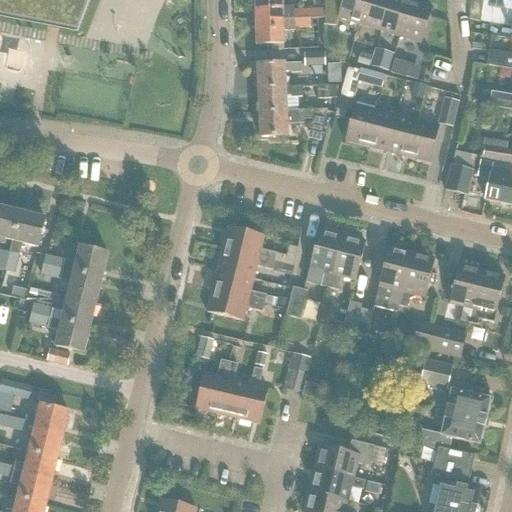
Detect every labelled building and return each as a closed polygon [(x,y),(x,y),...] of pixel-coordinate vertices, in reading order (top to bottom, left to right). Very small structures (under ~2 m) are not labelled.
[(0,0),(0,13),(78,30),(89,0),(0,0)] [(280,0),(253,0),(255,22),(282,21),(282,20),(293,20),(292,11),(292,7),(281,7),(280,0)] [(358,26),(365,0),(323,0),(324,26),(334,27),(336,19),(358,26)] [(378,32),(388,0),(365,0),(358,26),(378,32)] [(399,38),(410,3),(401,0),(388,0),(378,32),(399,38)] [(511,0),(492,0),(491,23),(511,26),(511,0)] [(410,3),(399,38),(420,45),(431,9),(410,3)] [(308,10),(292,11),(293,20),(293,21),(308,20),(308,10)] [(293,32),(293,29),(293,21),(293,20),(282,20),(282,21),(255,22),(256,47),(283,46),(282,32),(293,32)] [(308,20),(293,21),(293,29),(295,29),(308,28),(308,20)] [(388,73),(393,56),(375,50),(373,57),(369,67),(388,73)] [(511,56),(488,52),(486,66),(511,70),(511,56)] [(373,57),(360,53),(357,64),(369,68),(369,67),(373,57)] [(303,67),(324,67),(324,54),(303,54),(303,67)] [(394,61),(390,74),(406,79),(410,66),(394,61)] [(284,73),(290,73),(289,65),(256,66),(257,90),(284,89),(284,88),(284,73)] [(372,74),(370,85),(382,88),(384,77),(372,74)] [(411,95),(422,98),(425,88),(414,85),(411,95)] [(336,87),(316,88),(316,100),(336,99),(336,87)] [(291,96),(290,88),(284,88),(284,89),(257,90),(258,113),(285,111),(285,96),(291,96)] [(479,91),(477,105),(488,107),(490,93),(479,91)] [(511,96),(490,93),(488,107),(511,110),(511,96)] [(458,103),(444,99),(438,125),(451,129),(458,103)] [(338,104),(337,109),(334,117),(344,119),(347,107),(338,104)] [(366,148),(375,112),(353,106),(344,143),(366,148)] [(302,111),(302,120),(312,119),(309,132),(320,135),(327,110),(326,110),(302,111)] [(302,111),(285,111),(258,113),(259,138),(286,137),(286,124),(302,123),(302,120),(302,111)] [(386,153),(395,117),(375,112),(366,148),(386,153)] [(407,159),(416,122),(395,117),(386,153),(407,159)] [(416,122),(407,159),(429,164),(438,128),(416,122)] [(511,164),(511,151),(505,151),(507,142),(492,140),(489,161),(511,164)] [(472,172),(476,158),(455,154),(452,167),(472,172)] [(511,207),(511,206),(511,180),(510,180),(511,171),(511,170),(479,163),(477,172),(489,175),(484,201),(511,207)] [(443,193),(464,198),(471,172),(449,167),(443,193)] [(19,214),(0,208),(0,239),(12,243),(19,214)] [(18,256),(20,245),(37,249),(44,220),(19,214),(12,243),(9,253),(18,256)] [(263,238),(227,229),(222,250),(274,263),(276,255),(260,251),(263,238)] [(328,290),(341,238),(318,232),(308,270),(305,284),(328,290)] [(341,238),(328,290),(337,292),(340,278),(355,282),(364,243),(341,238)] [(61,271),(101,281),(107,256),(78,248),(74,264),(63,261),(61,271)] [(397,307),(410,255),(387,249),(377,288),(373,308),(396,314),(397,307)] [(272,271),(274,263),(222,250),(217,271),(252,280),(256,267),(272,271)] [(0,271),(4,272),(9,253),(0,251),(0,271)] [(19,256),(18,256),(9,253),(4,272),(14,275),(19,256)] [(285,257),(276,255),(274,263),(283,265),(293,268),(295,259),(285,257)] [(410,255),(397,307),(406,309),(409,296),(424,299),(433,261),(410,255)] [(61,271),(63,261),(45,256),(42,266),(61,271)] [(272,271),(272,272),(280,274),(283,265),(274,263),(272,271)] [(61,271),(42,266),(40,276),(58,281),(58,280),(61,271)] [(468,324),(481,272),(458,267),(448,305),(462,308),(459,322),(468,324)] [(61,271),(58,280),(70,283),(66,298),(95,305),(101,281),(61,271)] [(252,280),(217,271),(211,292),(263,305),(265,297),(249,293),(252,280)] [(481,272),(468,324),(477,327),(478,321),(492,325),(504,278),(481,272)] [(11,289),(9,296),(22,299),(24,292),(11,289)] [(292,289),(285,317),(300,321),(306,293),(292,289)] [(245,309),(261,313),(263,305),(211,292),(206,314),(242,323),(245,309)] [(266,297),(264,305),(274,308),(276,299),(266,297)] [(95,305),(66,298),(62,313),(51,311),(49,320),(89,330),(95,305)] [(277,298),(275,306),(284,308),(286,300),(277,298)] [(360,309),(361,305),(349,302),(343,326),(355,329),(360,309)] [(32,305),(30,315),(49,320),(51,311),(51,310),(32,305)] [(372,312),(360,309),(355,329),(354,334),(366,337),(372,312)] [(502,309),(500,316),(508,318),(509,311),(502,309)] [(46,329),(49,320),(30,315),(28,325),(46,330),(46,329)] [(49,320),(46,329),(58,332),(54,348),(83,355),(89,330),(49,320)] [(424,351),(430,327),(417,324),(411,348),(424,351)] [(436,354),(442,330),(430,327),(424,351),(436,354)] [(393,329),(391,338),(403,341),(405,332),(393,329)] [(442,330),(436,354),(459,360),(465,335),(442,330)] [(207,361),(212,341),(197,337),(192,358),(207,361)] [(66,367),(69,353),(48,349),(45,363),(66,367)] [(256,354),(254,366),(263,368),(265,356),(256,354)] [(446,391),(452,367),(425,360),(419,385),(446,391)] [(216,416),(228,364),(220,362),(216,378),(203,374),(194,410),(216,416)] [(216,416),(237,421),(245,385),(233,382),(237,366),(228,364),(216,416)] [(305,384),(308,369),(290,365),(285,391),(302,394),(305,384)] [(249,386),(245,385),(237,421),(258,426),(267,390),(258,388),(262,372),(253,369),(249,386)] [(0,393),(21,399),(25,386),(1,380),(0,383),(0,393)] [(302,394),(301,397),(314,400),(318,387),(305,384),(302,394)] [(436,450),(448,451),(451,440),(478,446),(482,428),(484,429),(487,418),(485,417),(489,400),(450,392),(440,435),(421,431),(418,446),(436,450)] [(14,397),(0,393),(0,412),(10,414),(14,397)] [(62,437),(68,414),(39,407),(36,419),(26,416),(25,422),(27,423),(26,428),(62,437)] [(0,427),(10,430),(13,420),(0,416),(0,427)] [(25,434),(26,428),(27,423),(25,422),(13,420),(10,430),(22,433),(25,434)] [(31,440),(28,453),(56,460),(62,437),(26,428),(25,434),(22,433),(21,438),(31,440)] [(320,447),(314,470),(353,480),(356,464),(368,467),(369,464),(371,456),(373,449),(373,447),(350,442),(347,454),(328,449),(320,447)] [(371,456),(369,464),(380,466),(382,459),(384,450),(373,447),(373,449),(371,456)] [(473,457),(448,451),(436,450),(430,476),(432,477),(432,475),(467,483),(473,457)] [(51,483),(56,460),(28,453),(25,465),(15,463),(13,468),(16,469),(15,474),(51,483)] [(0,472),(0,476),(10,479),(13,480),(15,474),(16,469),(13,468),(2,466),(0,472)] [(364,482),(353,480),(314,470),(308,493),(330,498),(347,502),(351,488),(362,491),(364,482)] [(13,480),(10,479),(9,484),(20,486),(16,499),(45,506),(51,483),(15,474),(13,480)] [(476,511),(477,509),(476,509),(480,490),(435,480),(432,493),(437,494),(432,511),(476,511)] [(368,483),(365,493),(377,496),(379,486),(368,483)] [(344,511),(347,502),(330,498),(308,493),(303,511),(344,511)] [(43,511),(45,506),(16,499),(13,511),(5,510),(4,511),(43,511)] [(160,501),(156,511),(195,511),(196,510),(160,501)]
